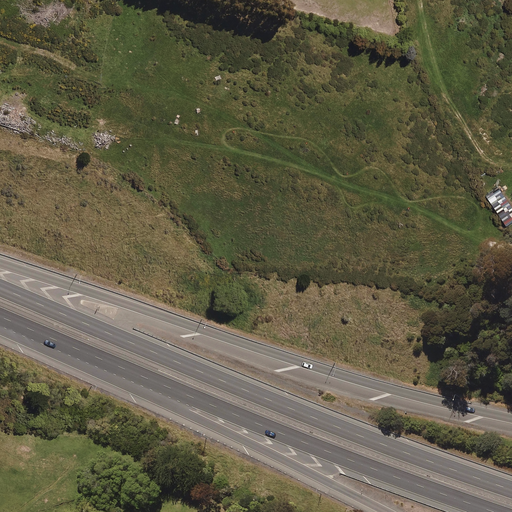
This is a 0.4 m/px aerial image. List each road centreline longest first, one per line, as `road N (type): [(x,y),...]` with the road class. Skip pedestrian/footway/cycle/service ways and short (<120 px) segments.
road 1 (motorway): [(0,288),(257,396),(511,490)]
road 2 (motorway): [(498,511),(0,316)]
road 3 (motorway): [(0,263),(374,384),(511,419)]
road 4 (motorway): [(385,511),(0,330)]
